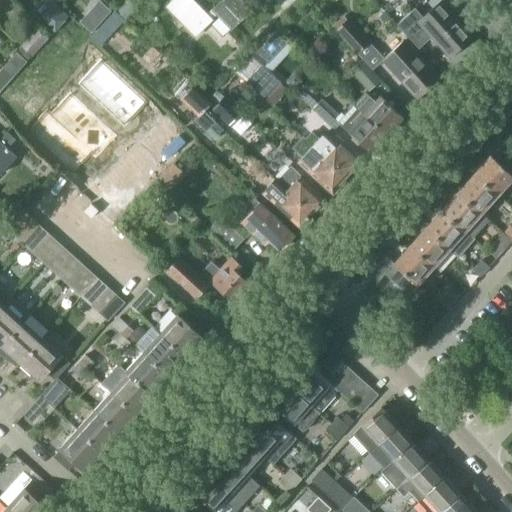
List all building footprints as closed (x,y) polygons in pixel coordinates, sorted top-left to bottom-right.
[(210,12),(206,15),(191,0),(174,0),(168,7),(195,35),(210,20),(206,16),(210,12)] [(221,0),(220,1),(240,21),(251,11),(240,0),(221,0)] [(240,21),(220,1),(210,12),(211,10),(231,30),(240,21)] [(414,8),(397,24),(418,49),(431,37),(449,57),(472,37),(439,1),(422,17),(414,8)] [(53,3),(37,20),(51,32),(67,15),(53,3)] [(84,10),(75,19),(88,31),(96,21),(84,10)] [(368,42),(348,20),(336,30),(357,53),(368,42)] [(21,46),(32,56),(49,37),(38,27),(21,46)] [(288,42),(276,31),(256,53),(268,64),(288,42)] [(382,61),(416,99),(439,78),(405,40),(382,61)] [(2,68),(12,78),(26,62),(16,52),(2,68)] [(363,59),(350,70),(369,91),(381,80),(363,59)] [(264,64),(245,85),(264,102),(283,81),(264,64)] [(0,91),(12,78),(2,68),(0,70),(0,91)] [(212,102),(193,84),(179,98),(198,116),(194,120),(206,131),(215,122),(204,111),(212,102)] [(354,105),(386,135),(403,118),(380,97),(375,102),(365,93),(354,105)] [(213,110),(230,126),(241,114),(224,99),(213,110)] [(386,135),(354,105),(353,104),(343,114),(341,112),(338,115),(325,102),(316,111),(334,128),(339,122),(348,131),(370,152),(386,135)] [(102,132),(74,103),(52,125),(81,153),(102,132)] [(0,172),(1,174),(17,157),(8,148),(16,140),(7,132),(0,140),(0,172)] [(305,140),(345,179),(359,165),(325,133),(319,140),(312,133),(305,140)] [(303,137),(295,147),(304,155),(298,161),(308,170),(332,193),(345,179),(305,140),(303,137)] [(473,173),(498,195),(511,179),(511,158),(504,168),(489,155),(473,173)] [(287,192),(311,215),(314,212),(317,213),(323,207),(321,204),(325,200),(290,167),(277,180),(276,181),(287,192)] [(498,195),(473,173),(456,191),(482,214),(498,195)] [(276,179),(262,194),(298,228),(311,215),(287,192),(276,181),(277,180),(276,179)] [(456,191),(440,210),(473,238),(489,220),(482,214),(456,191)] [(254,197),(236,216),(264,242),(268,237),(280,248),(293,233),(254,197)] [(92,218),(98,210),(91,204),(84,211),(92,218)] [(14,236),(31,217),(22,209),(5,228),(14,236)] [(473,239),(440,210),(425,227),(450,249),(460,258),(475,240),(473,239)] [(22,244),(39,225),(31,217),(14,236),(22,244)] [(220,217),(210,229),(233,250),(244,239),(220,217)] [(511,222),(502,232),(511,240),(511,222)] [(31,251),(48,233),(39,225),(22,244),(31,251)] [(408,245),(433,267),(450,249),(425,227),(408,245)] [(48,233),(31,251),(44,263),(61,244),(48,233)] [(493,242),(486,250),(496,259),(503,251),(493,242)] [(61,244),(44,263),(52,271),(69,252),(61,244)] [(433,267),(408,245),(392,263),(380,251),(364,269),(376,280),(383,273),(408,295),(433,267)] [(61,279),(77,260),(69,252),(52,271),(61,279)] [(458,258),(451,265),(460,272),(466,265),(458,258)] [(179,259),(166,273),(197,299),(211,282),(235,302),(250,286),(237,275),(243,269),(231,259),(220,272),(214,266),(202,280),(179,259)] [(480,259),(471,268),(480,276),(489,267),(480,259)] [(73,290),(90,271),(77,260),(61,279),(73,290)] [(82,298),(99,279),(90,271),(73,290),(82,298)] [(91,306),(107,287),(99,279),(82,298),(91,306)] [(0,308),(11,296),(0,285),(0,308)] [(107,287),(91,306),(99,314),(116,295),(107,287)] [(155,296),(146,287),(129,307),(138,315),(155,296)] [(116,295),(99,314),(108,322),(125,303),(116,295)] [(31,313),(11,296),(0,308),(0,345),(0,346),(23,321),(31,313)] [(159,334),(184,357),(201,338),(176,315),(159,334)] [(111,326),(120,334),(127,326),(118,318),(111,326)] [(19,363),(42,338),(23,321),(0,346),(0,353),(10,363),(14,358),(19,363)] [(111,326),(105,333),(114,341),(120,334),(111,326)] [(159,334),(152,328),(135,347),(172,381),(184,367),(180,362),(184,357),(159,334)] [(42,338),(19,363),(39,381),(46,373),(55,380),(55,381),(56,379),(70,363),(42,338)] [(127,374),(152,398),(153,396),(151,394),(167,376),(141,353),(124,372),(127,374)] [(325,378),(340,361),(331,353),(315,370),(325,378)] [(83,356),(77,363),(86,372),(92,364),(83,356)] [(334,387),(350,369),(340,361),(325,378),(334,387)] [(86,372),(77,363),(70,370),(80,378),(86,372)] [(289,385),(320,413),(336,395),(327,387),(327,386),(305,367),(289,385)] [(350,369),(334,387),(343,395),(359,378),(350,369)] [(110,393),(135,416),(152,398),(127,374),(110,393)] [(359,378),(343,395),(353,403),(368,386),(359,378)] [(47,389),(39,397),(48,405),(55,397),(63,388),(55,381),(47,389)] [(275,407),(269,414),(287,430),(294,423),(303,431),(320,413),(289,385),(272,404),(275,407)] [(368,386),(353,403),(362,412),(377,395),(368,386)] [(135,416),(110,393),(93,411),(119,434),(135,416)] [(48,405),(39,397),(23,415),(32,423),(48,405)] [(368,451),(377,443),(397,425),(381,407),(361,425),(353,434),(368,451)] [(76,430),(101,453),(119,434),(93,411),(76,430)] [(287,430),(269,414),(262,422),(258,418),(242,437),(264,456),(273,464),(296,439),(287,430)] [(331,423),(342,433),(348,427),(337,417),(331,423)] [(342,433),(331,423),(325,430),(336,440),(342,433)] [(397,425),(377,443),(368,451),(384,468),(393,460),(412,441),(397,425)] [(101,453),(76,430),(59,449),(63,452),(77,465),(85,472),(101,453)] [(264,456),(242,437),(226,455),(249,476),(260,464),(258,463),(264,456)] [(428,459),(412,441),(393,460),(384,468),(380,472),(396,488),(408,477),(409,477),(428,459)] [(63,452),(55,460),(70,473),(77,465),(63,452)] [(249,476),(226,455),(209,473),(231,493),(238,499),(246,491),(240,486),(249,476)] [(397,488),(396,488),(403,496),(409,491),(418,501),(425,495),(444,476),(428,459),(409,477),(397,488)] [(26,463),(21,469),(32,478),(52,496),(57,490),(26,463)] [(323,467),(312,480),(324,491),(337,480),(323,467)] [(285,475),(296,485),(301,479),(290,469),(285,475)] [(231,493),(209,473),(192,491),(214,511),(215,511),(227,500),(226,499),(231,493)] [(296,485),(285,475),(278,482),(289,492),(296,485)] [(460,493),(444,476),(418,501),(427,510),(424,511),(439,511),(440,511),(460,493)] [(6,507),(11,511),(47,511),(49,510),(44,506),(52,496),(32,478),(6,507)] [(337,480),(324,491),(342,507),(354,496),(337,480)] [(460,493),(440,511),(439,511),(474,511),(475,511),(460,493)] [(314,511),(325,501),(319,496),(309,507),(314,511)] [(354,496),(342,507),(346,511),(370,511),(371,511),(354,496)] [(325,501),(314,511),(327,511),(332,508),(325,501)]
